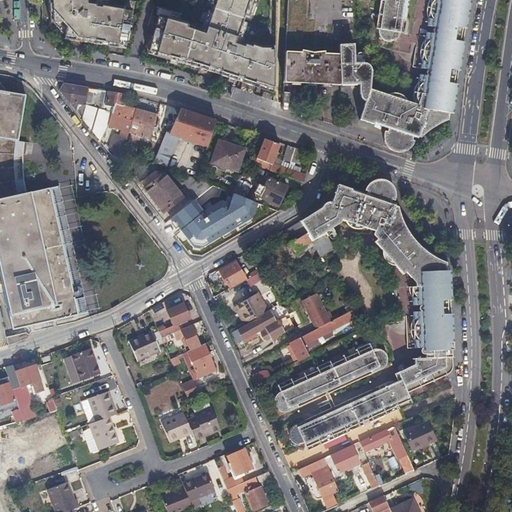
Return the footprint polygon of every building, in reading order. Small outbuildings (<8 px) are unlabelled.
[(53,21),(58,26),(73,45),(82,49),(89,50),(118,54),(123,21),(86,15),(85,0),(48,0),(49,7),(54,7),(53,21)] [(222,0),(208,47),(184,39),(186,34),(161,26),(151,56),(275,95),(274,56),(241,47),(254,3),(253,0),(222,0)] [(396,33),(398,30),(400,14),(404,15),(406,0),(382,0),(381,10),(376,9),(374,24),(377,25),(377,27),(378,30),(379,32),(380,33),(382,35),(384,36),(387,36),(390,36),(392,36),(394,35),(396,33)] [(425,10),(426,14),(426,18),(435,20),(433,33),(424,32),(423,36),(421,38),(419,42),(419,44),(418,48),(418,52),(419,56),(419,60),(428,61),(426,75),(417,73),(416,78),(415,79),(414,81),(412,85),(411,88),(411,92),(411,94),(412,98),(414,102),(407,122),(407,123),(407,125),(408,125),(409,126),(408,128),(411,130),(417,133),(419,130),(422,126),(425,123),(427,122),(429,120),(431,119),(436,117),(441,116),(443,116),(445,116),(447,109),(451,80),(451,77),(452,75),(453,73),(453,71),(453,68),(453,66),(454,66),(458,38),(457,38),(458,35),(459,34),(460,31),(460,29),(460,28),(459,27),(459,24),(456,24),(457,18),(459,17),(459,16),(461,14),(462,13),(463,11),(463,10),(463,9),(463,8),(463,5),(463,4),(462,2),(460,0),(426,0),(426,1),(425,5),(425,8),(425,10)] [(463,8),(463,9),(463,10),(463,11),(462,13),(461,14),(459,16),(459,17),(457,18),(456,24),(459,24),(465,25),(468,0),(460,0),(462,2),(463,4),(463,5),(463,8)] [(463,38),(458,38),(454,66),(458,67),(463,38)] [(352,40),(337,43),(338,54),(339,80),(357,80),(369,79),(370,65),(370,63),(369,62),(368,60),(367,60),(364,59),(360,58),(353,58),(352,40)] [(312,50),(306,48),(300,47),(300,49),(284,47),(283,79),(340,85),(339,80),(338,54),(324,52),(324,49),(312,50)] [(369,79),(357,80),(358,92),(359,93),(360,94),(362,96),(364,96),(368,84),(369,79)] [(455,80),(451,80),(447,109),(451,110),(455,80)] [(60,90),(83,119),(86,105),(103,108),(103,104),(106,91),(64,84),(60,90)] [(404,97),(368,84),(364,96),(357,115),(360,115),(363,114),(367,116),(368,118),(371,119),(373,115),(387,120),(400,124),(407,102),(404,97)] [(0,275),(12,329),(78,314),(48,189),(15,196),(12,175),(11,165),(11,156),(10,145),(11,140),(17,140),(24,95),(0,91),(0,275)] [(128,133),(135,109),(126,106),(127,94),(109,91),(107,105),(103,104),(103,108),(86,105),(83,119),(101,142),(110,127),(128,133)] [(267,101),(268,98),(269,96),(259,93),(257,98),(267,101)] [(158,117),(135,109),(128,133),(150,140),(158,117)] [(178,114),(175,119),(171,130),(176,132),(186,111),(180,109),(179,112),(178,114)] [(166,167),(179,137),(207,146),(216,120),(186,111),(176,132),(171,130),(169,133),(166,132),(153,162),(166,167)] [(400,124),(387,120),(384,127),(382,126),(381,129),(381,134),(383,139),(387,144),(391,146),(397,147),(402,146),(407,143),(410,139),(411,136),(409,135),(411,130),(408,128),(400,124)] [(126,138),(120,135),(116,147),(115,151),(120,157),(123,150),(126,138)] [(277,173),(280,166),(272,164),(278,145),(264,140),(254,165),(277,173)] [(211,163),(224,167),(237,171),(244,149),(219,141),(211,163)] [(145,168),(141,163),(137,158),(131,163),(139,173),(145,168)] [(288,169),(280,166),(277,173),(286,176),(288,169)] [(288,168),(288,169),(286,176),(303,182),(305,175),(288,168)] [(139,183),(151,197),(163,212),(181,197),(163,174),(155,170),(139,183)] [(183,182),(194,198),(208,189),(197,173),(183,182)] [(257,187),(254,185),(251,184),(248,191),(254,194),(254,193),(260,195),(260,197),(279,206),(288,187),(269,178),(264,187),(259,184),(257,187)] [(231,193),(243,199),(250,186),(238,179),(231,193)] [(367,188),(365,190),(368,191),(366,195),(352,191),(351,194),(378,203),(369,229),(375,230),(378,239),(384,234),(377,226),(382,210),(382,209),(383,209),(384,208),(385,208),(385,207),(386,207),(388,207),(388,206),(399,210),(398,206),(391,204),(393,199),(394,200),(395,198),(395,195),(395,191),(394,189),(393,186),(390,184),(388,182),(384,180),(381,180),(379,180),(377,180),(374,181),(371,182),(368,185),(367,188)] [(341,185),(338,184),(332,202),(330,202),(329,201),(327,202),(325,203),(324,204),(323,206),(313,213),(315,216),(308,220),(306,217),(300,221),(312,240),(325,232),(326,232),(341,222),(342,220),(369,229),(378,203),(351,194),(352,191),(352,189),(349,188),(346,190),(342,188),(341,185)] [(170,219),(183,236),(197,253),(218,236),(191,203),(170,219)] [(410,286),(410,295),(410,296),(411,297),(412,298),(412,301),(424,301),(424,314),(413,315),(413,319),(411,324),(411,329),(412,333),(412,336),(414,340),(414,344),(426,343),(426,347),(426,357),(414,358),(415,364),(410,366),(417,381),(436,372),(438,373),(440,374),(442,374),(444,374),(445,374),(448,373),(449,372),(451,370),(452,367),(452,366),(452,356),(449,356),(449,354),(450,352),(450,350),(450,349),(450,347),(448,344),(448,342),(450,342),(449,313),(447,313),(447,312),(448,310),(449,309),(449,306),(448,303),(447,301),(447,300),(448,300),(447,270),(446,262),(439,259),(436,257),(429,253),(426,251),(420,246),(417,243),(412,237),(408,231),(406,228),(404,224),(401,217),(399,210),(388,206),(388,207),(386,207),(385,207),(385,208),(384,208),(383,209),(382,209),(382,210),(377,226),(384,234),(378,239),(375,242),(385,253),(391,247),(400,257),(394,263),(404,274),(406,272),(412,267),(415,270),(417,267),(420,270),(424,275),(417,281),(416,286),(410,286)] [(293,253),(313,241),(312,240),(300,221),(281,232),(293,253)] [(219,271),(224,279),(229,288),(246,278),(236,261),(219,271)] [(412,267),(406,272),(411,278),(420,270),(417,267),(415,270),(412,267)] [(255,275),(246,281),(251,287),(259,281),(255,275)] [(269,290),(260,295),(264,302),(273,298),(269,290)] [(255,318),(267,311),(257,293),(234,306),(240,316),(242,315),(247,323),(255,318)] [(315,294),(302,300),(316,328),(332,320),(327,311),(325,313),(315,294)] [(176,332),(188,326),(186,320),(189,318),(183,304),(167,311),(173,326),(165,329),(164,326),(156,330),(160,339),(167,336),(176,332)] [(268,310),(267,311),(255,318),(256,319),(239,330),(244,339),(261,330),(261,331),(260,334),(263,339),(266,341),(271,338),(272,339),(277,340),(278,336),(285,332),(278,320),(276,321),(272,314),(271,315),(268,310)] [(298,361),(308,355),(304,345),(351,320),(347,312),(332,320),(316,328),(289,342),(298,361)] [(190,326),(188,326),(176,332),(185,353),(199,346),(196,339),(190,327),(190,326)] [(128,342),(132,352),(136,362),(158,353),(150,332),(128,342)] [(169,341),(167,336),(160,339),(163,344),(169,341)] [(281,393),(280,393),(278,394),(277,395),(276,398),(275,402),(275,405),(276,408),(277,409),(279,411),(282,413),(285,413),(286,413),(289,413),(299,408),(297,405),(314,397),(316,400),(326,395),(324,392),(344,383),(346,386),(355,382),(354,378),(370,371),(371,374),(382,369),(384,368),(385,367),(387,365),(388,363),(388,362),(388,359),(388,356),(387,355),(386,353),(384,351),(382,350),(379,349),(376,349),(373,350),(370,343),(357,349),(358,352),(333,364),(331,360),(317,367),(319,370),(294,382),(292,379),(278,385),(281,393)] [(203,345),(199,346),(185,353),(193,370),(191,371),(195,380),(215,371),(203,345)] [(81,382),(90,379),(99,376),(91,352),(72,358),(72,359),(66,361),(65,363),(70,376),(72,377),(78,375),(81,382)] [(170,359),(173,367),(181,364),(177,356),(170,359)] [(32,383),(33,388),(35,393),(44,390),(35,365),(16,372),(21,387),(32,383)] [(267,372),(264,371),(261,371),(252,376),(256,383),(269,376),(267,372)] [(355,382),(371,374),(370,371),(354,378),(355,382)] [(20,410),(22,415),(22,417),(30,415),(29,411),(21,387),(16,372),(15,372),(7,375),(20,410)] [(400,408),(397,401),(398,401),(400,400),(402,397),(403,395),(403,392),(403,389),(403,388),(401,385),(399,383),(397,382),(395,381),(394,381),(391,381),(388,382),(378,387),(379,390),(363,398),(361,394),(336,406),(332,408),(322,413),(323,416),(306,424),(305,421),(295,425),(293,427),(291,430),(290,432),(290,434),(290,437),(291,439),(292,441),(293,442),(295,444),(297,445),(300,445),(303,445),(305,444),(308,452),(400,408)] [(191,382),(181,386),(187,399),(197,394),(191,382)] [(330,394),(346,386),(344,383),(324,392),(326,395),(330,394)] [(378,387),(361,394),(363,398),(379,390),(378,387)] [(98,423),(111,418),(118,416),(109,393),(90,400),(98,423)] [(299,408),(316,400),(314,397),(297,405),(299,408)] [(333,401),(332,398),(328,400),(318,405),(319,408),(329,403),(333,401)] [(45,402),(49,413),(56,410),(52,400),(45,402)] [(198,440),(208,436),(219,431),(217,426),(220,425),(212,406),(195,413),(196,415),(188,419),(194,433),(198,440)] [(13,413),(16,423),(23,421),(22,417),(22,415),(20,410),(13,413)] [(172,442),(194,433),(188,419),(186,413),(163,423),(172,442)] [(323,416),(322,413),(305,421),(306,424),(323,416)] [(119,445),(111,418),(98,423),(91,425),(93,431),(96,441),(88,444),(92,455),(119,445)] [(402,432),(407,441),(411,450),(435,439),(427,421),(402,432)] [(361,442),(363,446),(365,450),(388,439),(394,452),(396,451),(406,474),(414,470),(403,448),(394,427),(361,442)] [(96,441),(93,431),(84,434),(88,444),(96,441)] [(338,473),(349,468),(360,463),(352,446),(331,456),(338,473)] [(251,469),(247,459),(243,450),(226,457),(235,476),(251,469)] [(395,456),(387,460),(392,471),(400,468),(395,456)] [(298,469),(300,473),(301,477),(310,472),(322,497),(324,496),(326,500),(335,496),(333,492),(338,490),(323,458),(298,469)] [(378,485),(373,473),(368,462),(361,466),(372,488),(378,485)] [(223,467),(218,469),(223,482),(228,479),(223,467)] [(250,487),(250,488),(271,479),(268,472),(243,483),(238,485),(241,492),(247,490),(246,489),(250,487)] [(183,484),(184,488),(190,503),(215,493),(208,474),(183,484)] [(227,490),(238,485),(243,483),(241,477),(234,480),(233,477),(228,479),(223,482),(227,490)] [(69,511),(74,510),(77,509),(80,508),(76,501),(74,502),(67,484),(48,492),(56,511),(69,511)] [(230,497),(241,492),(238,485),(227,490),(230,497)] [(252,491),(250,488),(250,487),(246,489),(247,490),(248,493),(245,494),(252,511),(267,504),(259,488),(252,491)] [(190,503),(184,488),(162,497),(167,511),(182,511),(192,508),(190,503)] [(334,499),(337,505),(344,502),(341,496),(334,499)] [(390,511),(389,509),(383,496),(369,503),(373,511),(390,511)] [(418,511),(412,499),(389,509),(390,511),(418,511)]
